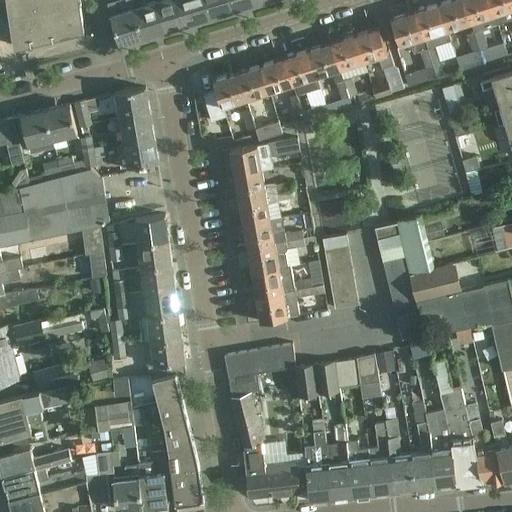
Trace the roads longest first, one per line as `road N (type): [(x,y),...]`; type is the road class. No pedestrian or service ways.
road 1 (residential): [(236,511),(160,61)]
road 2 (residential): [(338,0),(160,61)]
